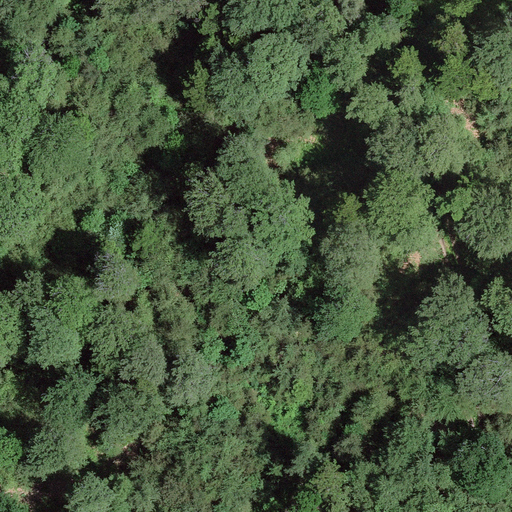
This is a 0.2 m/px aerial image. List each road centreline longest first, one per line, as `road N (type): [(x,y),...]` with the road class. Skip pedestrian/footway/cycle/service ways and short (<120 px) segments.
road 1 (track): [(504,511),(464,377),(460,292),(423,165),(415,87),(387,0)]
road 2 (track): [(511,59),(392,0)]
